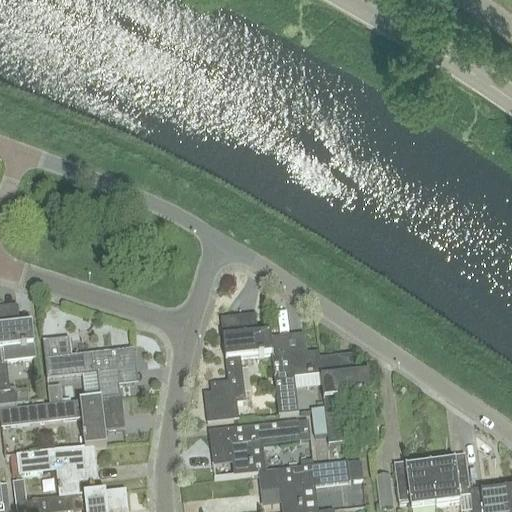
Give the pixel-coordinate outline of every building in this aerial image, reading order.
[(0,409),(17,408),(16,393),(7,394),(4,364),(35,360),(34,349),(31,327),(4,330),(1,311),(0,310),(0,409)] [(270,337),(257,338),(242,340),(240,320),(221,322),(228,386),(210,388),(211,397),(204,398),(207,427),(239,424),(237,408),(245,407),(240,362),(271,359),(272,358),(270,341),(271,341),(270,337)] [(319,356),(306,357),(292,359),(289,339),(271,341),(270,341),(272,358),(271,359),(278,419),(298,417),(294,382),(320,379),(321,379),(319,362),(320,362),(319,356)] [(117,374),(135,372),(133,353),(70,360),(68,342),(42,345),(46,383),(96,378),(99,404),(120,402),(117,374)] [(367,377),(355,378),(341,380),(339,360),(320,362),(319,362),(321,379),(320,379),(328,448),(343,446),(338,402),(370,398),(367,377)] [(49,410),(62,408),(60,389),(47,391),(49,409),(49,410)] [(0,430),(80,421),(83,453),(93,451),(106,450),(103,423),(123,421),(121,401),(120,402),(99,404),(62,408),(49,410),(44,410),(0,415),(0,430)] [(230,452),(232,468),(234,480),(256,477),(253,451),(300,445),(298,425),(208,436),(211,455),(230,452)] [(76,472),(95,470),(93,451),(83,453),(16,460),(18,480),(56,475),(59,502),(79,499),(76,472)] [(471,511),(469,494),(465,466),(464,459),(452,461),(453,466),(429,469),(435,510),(460,507),(460,508),(466,507),(466,511),(471,511)] [(281,511),(304,511),(302,492),(350,487),(350,485),(363,484),(361,465),(313,471),(258,477),(260,496),(279,494),(281,509),(281,511)] [(420,511),(435,510),(429,469),(405,472),(405,467),(393,469),(398,509),(409,508),(409,511),(420,511)] [(391,479),(377,480),(381,511),(386,511),(395,511),(391,479)] [(507,511),(505,494),(480,497),(480,493),(469,494),(471,511),(507,511)] [(127,511),(125,494),(79,499),(59,502),(36,504),(37,511),(127,511)] [(19,496),(13,496),(15,511),(37,511),(36,504),(30,505),(25,505),(25,500),(19,496)]
